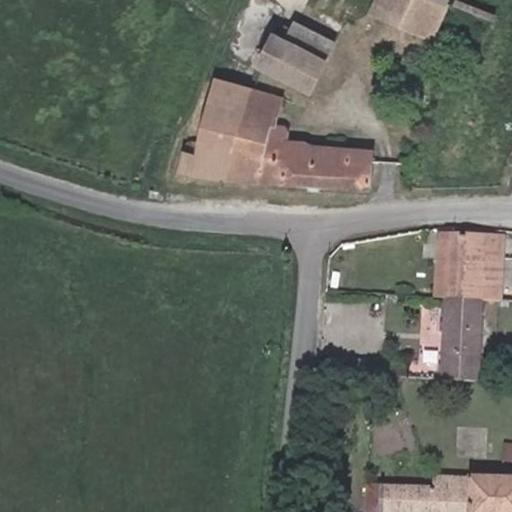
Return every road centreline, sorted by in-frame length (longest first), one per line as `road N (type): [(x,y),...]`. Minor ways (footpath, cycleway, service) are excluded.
road 1 (residential): [(325,225),(135,214),(0,175)]
road 2 (residential): [(293,511),(325,225)]
road 3 (track): [(135,214),(228,0)]
road 4 (residential): [(511,210),(325,225)]
